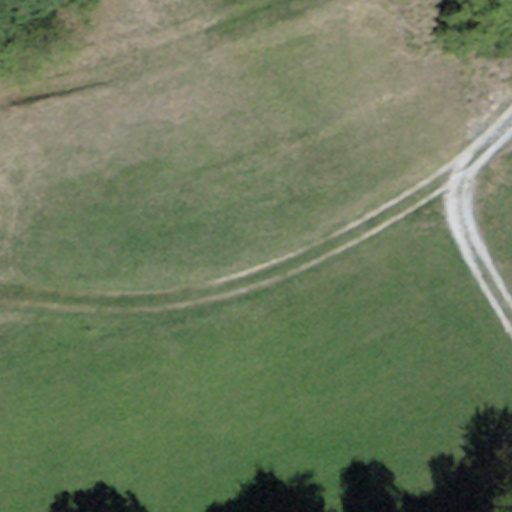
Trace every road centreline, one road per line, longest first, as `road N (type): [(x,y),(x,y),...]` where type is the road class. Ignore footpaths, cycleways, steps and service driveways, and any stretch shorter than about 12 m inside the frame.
road 1 (track): [(453,193),(221,303),(0,299)]
road 2 (track): [(0,101),(308,0)]
road 3 (track): [(511,299),(453,193)]
